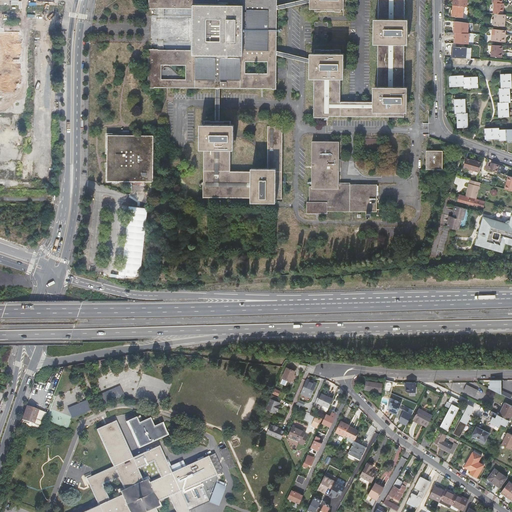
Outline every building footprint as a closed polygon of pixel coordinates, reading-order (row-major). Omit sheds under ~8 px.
[(195,88),(195,86),(240,87),(240,89),(276,89),(276,55),(277,51),(277,9),(277,5),(277,0),(147,0),(148,8),(197,8),(197,29),(196,49),(147,48),(147,87),(195,88)] [(315,2),(315,0),(301,0),(289,2),(277,5),(277,9),(289,7),(303,4),(315,2)] [(314,72),(313,72),(312,118),(325,118),(328,118),(329,118),(329,117),(405,118),(405,106),(403,106),(404,93),(405,93),(405,38),(404,38),(404,25),(405,25),(405,0),(315,0),(315,2),(314,2),(314,12),(341,12),(341,0),(377,0),(378,25),(379,25),(379,38),(378,38),(377,93),(378,93),(378,103),(340,102),(341,50),(313,50),(313,59),(314,59),(314,72)] [(495,3),(494,14),(495,14),(504,15),(504,8),(503,8),(504,3),(503,3),(502,0),(493,0),(493,3),(495,3)] [(464,6),(454,5),(452,16),(463,18),(464,6)] [(505,19),(506,15),(504,15),(495,14),(494,26),(504,27),(505,19)] [(469,43),(470,21),(455,20),(454,43),(469,43)] [(0,86),(20,87),(20,31),(0,30),(0,86)] [(505,42),(506,30),(497,30),(495,41),(505,42)] [(502,58),(504,46),(492,45),(491,56),(502,58)] [(453,46),(452,56),(471,57),(472,46),(453,46)] [(499,117),(508,117),(508,110),(508,103),(509,103),(510,103),(510,95),(509,88),(510,88),(511,88),(511,81),(511,74),(501,74),(501,89),(500,89),(500,103),(498,103),(499,117)] [(479,88),(479,78),(471,78),(464,79),(464,77),(457,77),(450,77),(450,87),(464,86),(464,88),(479,88)] [(459,121),(459,128),(468,128),(468,113),(466,113),(466,99),(456,99),(456,106),(456,113),(457,113),(458,113),(459,121)] [(282,199),(282,184),(282,181),(283,126),(268,126),(267,172),(257,172),(257,171),(230,171),(231,143),(230,143),(230,130),(231,130),(231,121),(203,121),(203,130),(205,130),(204,144),(203,144),(202,198),(257,199),(257,198),(271,198),(270,199),(282,199)] [(511,130),(506,131),(499,131),(499,130),(499,129),(492,129),(485,130),(485,139),(499,139),(499,141),(511,140),(511,130)] [(154,135),(108,135),(107,181),(153,181),(154,135)] [(382,140),(359,140),(359,157),(382,157),(382,140)] [(377,216),(383,216),(383,211),(377,211),(377,185),(339,185),(339,142),(328,142),(325,142),(312,142),(311,182),(311,185),(311,187),(309,187),(309,203),(307,203),(307,214),(327,214),(327,212),(366,212),(371,212),(377,212),(377,216)] [(426,170),(443,170),(443,151),(426,151),(426,170)] [(466,168),(478,171),(478,170),(481,171),(483,161),(477,159),(477,160),(467,158),(465,163),(464,166),(467,167),(466,168)] [(490,162),(488,161),(486,166),(487,166),(486,169),(497,172),(500,164),(492,162),(490,167),(488,167),(490,162)] [(468,189),(467,196),(477,199),(481,182),(471,180),(470,183),(471,184),(470,190),(468,189)] [(467,196),(460,194),(458,201),(474,205),(478,206),(480,207),(480,206),(484,207),(486,201),(477,199),(467,196)] [(456,206),(454,213),(453,217),(462,219),(465,220),(467,209),(456,206)] [(449,223),(448,227),(450,227),(456,229),(459,230),(462,219),(453,217),(451,216),(449,223)] [(511,217),(511,220),(511,225),(506,224),(490,219),(490,218),(484,216),(482,222),(483,223),(477,244),(504,251),(506,242),(511,243),(511,217)] [(311,243),(311,261),(338,261),(339,243),(311,243)] [(295,374),(287,371),(282,381),(287,383),(290,384),(291,384),(293,377),(295,374)] [(302,394),(313,397),(317,381),(306,378),(302,394)] [(489,390),(502,391),(502,379),(490,379),(489,390)] [(406,391),(417,391),(417,381),(406,381),(406,391)] [(365,390),(379,392),(380,384),(366,383),(365,390)] [(466,385),(464,390),(475,395),(478,390),(466,385)] [(120,386),(106,393),(108,399),(103,401),(105,405),(124,396),(120,386)] [(329,408),(333,399),(329,397),(326,395),(320,393),(316,402),(329,408)] [(457,401),(458,399),(451,396),(450,398),(452,399),(455,401),(461,404),(462,403),(457,401)] [(280,407),(279,406),(280,406),(278,405),(280,402),(271,398),(267,409),(277,413),(278,409),(279,410),(280,407)] [(452,399),(450,398),(448,402),(447,401),(445,405),(450,408),(441,426),(448,430),(461,404),(455,401),(452,399)] [(400,417),(399,421),(408,425),(413,413),(400,408),(401,404),(391,400),(388,410),(397,414),(396,416),(400,417)] [(87,401),(68,409),(72,419),(91,411),(87,401)] [(467,403),(454,433),(461,436),(475,406),(467,403)] [(499,415),(509,420),(511,414),(511,406),(505,403),(499,415)] [(27,406),(21,424),(34,428),(40,411),(27,406)] [(428,426),(433,416),(419,409),(414,420),(423,425),(424,424),(428,426)] [(40,411),(34,428),(40,431),(46,414),(40,411)] [(327,414),(323,423),(331,427),(337,414),(333,412),(331,416),(327,414)] [(127,418),(141,449),(149,444),(135,414),(127,418)] [(322,419),(316,416),(311,425),(318,428),(322,419)] [(337,432),(345,436),(345,435),(349,426),(350,424),(345,422),(345,423),(342,421),(337,432)] [(189,511),(181,492),(218,476),(218,475),(210,456),(209,456),(172,473),(160,446),(133,459),(116,422),(97,430),(114,467),(87,479),(98,505),(84,511),(189,511)] [(271,424),(267,433),(282,439),(286,431),(282,429),(279,427),(279,426),(275,425),(275,426),(271,424)] [(305,446),(307,439),(304,438),(305,435),(307,431),(293,425),(288,437),(302,442),(301,444),(305,446)] [(471,436),(485,443),(491,432),(477,425),(471,436)] [(360,431),(349,426),(345,435),(355,440),(360,431)] [(446,434),(441,432),(435,443),(440,445),(442,446),(441,448),(449,452),(453,445),(443,440),(446,434)] [(511,434),(508,432),(502,444),(511,449),(511,434)] [(303,466),(304,466),(306,467),(307,468),(308,465),(310,464),(312,465),(315,460),(315,459),(315,458),(315,457),(318,451),(319,451),(319,450),(322,443),(320,442),(319,440),(320,438),(319,437),(317,436),(316,436),(303,466)] [(355,441),(349,453),(353,455),(360,443),(355,441)] [(360,443),(353,455),(361,459),(362,456),(367,447),(360,443)] [(228,448),(222,451),(230,470),(236,467),(228,448)] [(467,461),(476,466),(481,456),(473,452),(467,461)] [(216,454),(210,456),(218,475),(224,473),(216,454)] [(373,465),(369,463),(361,475),(367,478),(372,482),(380,467),(375,464),(374,464),(373,465)] [(495,469),(488,479),(500,488),(507,478),(495,469)] [(299,475),(296,481),(303,484),(306,478),(299,475)] [(332,479),(324,475),(317,489),(325,493),(332,479)] [(427,480),(421,477),(415,487),(420,490),(418,495),(412,493),(408,500),(415,504),(419,506),(430,484),(428,483),(429,481),(427,480)] [(390,495),(395,498),(405,481),(404,481),(403,482),(397,479),(386,499),(388,500),(390,498),(389,497),(390,495)] [(344,484),(336,480),(329,494),(333,496),(339,493),(344,484)] [(405,481),(395,498),(399,500),(407,487),(406,486),(408,483),(405,481)] [(374,497),(378,499),(384,488),(376,483),(369,494),(374,497)] [(499,495),(511,503),(511,502),(511,487),(507,484),(499,495)] [(430,496),(435,498),(440,488),(435,486),(430,496)] [(435,498),(440,500),(445,491),(441,489),(440,488),(435,498)] [(289,498),(300,503),(304,495),(301,494),(295,492),(292,490),(289,498)] [(440,500),(439,502),(445,505),(446,502),(451,493),(445,490),(445,491),(440,500)] [(10,493),(5,491),(3,495),(14,499),(16,494),(11,492),(10,493)] [(451,493),(446,502),(452,505),(451,508),(458,511),(459,508),(464,510),(469,500),(464,497),(463,499),(452,493),(451,493)] [(498,496),(511,504),(511,503),(499,495),(498,496)] [(316,511),(322,502),(314,498),(307,511),(306,511),(316,511)] [(327,511),(330,507),(324,503),(319,511),(327,511)]
